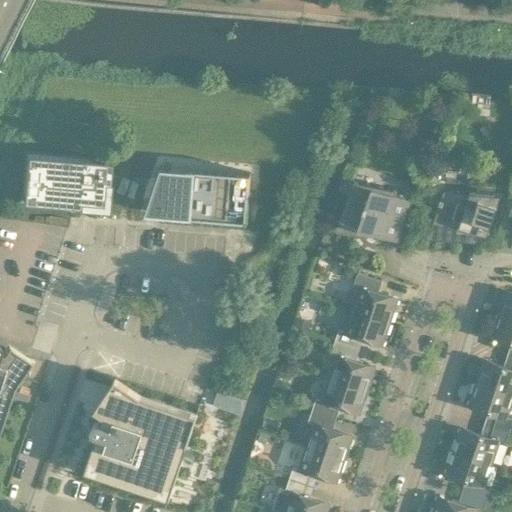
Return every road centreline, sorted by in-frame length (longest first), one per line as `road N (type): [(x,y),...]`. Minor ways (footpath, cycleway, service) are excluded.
road 1 (residential): [(398,511),(468,301),(464,292),(436,286),(361,511)]
road 2 (unclassified): [(71,331),(99,256),(213,268),(178,368),(95,340)]
road 3 (unclassified): [(21,498),(71,331)]
